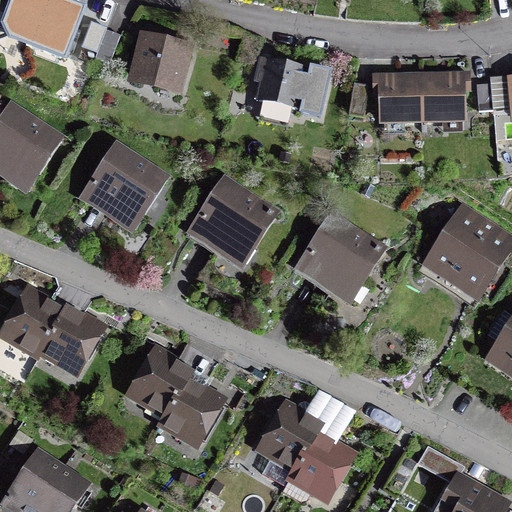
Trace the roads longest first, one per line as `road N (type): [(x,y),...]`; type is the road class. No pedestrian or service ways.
road 1 (residential): [(0,234),(416,415),(511,467)]
road 2 (residential): [(511,31),(433,40),(339,35),(181,0)]
